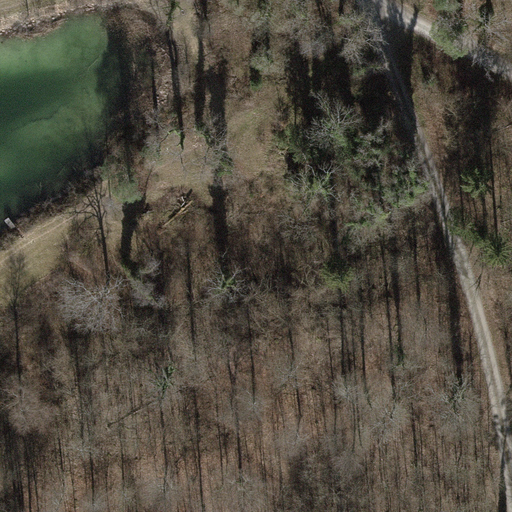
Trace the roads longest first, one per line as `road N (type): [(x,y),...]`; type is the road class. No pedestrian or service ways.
road 1 (track): [(511,500),(491,362),(369,0)]
road 2 (track): [(371,0),(511,74)]
